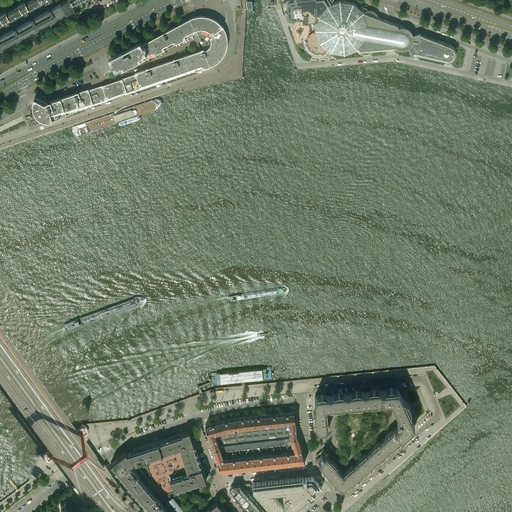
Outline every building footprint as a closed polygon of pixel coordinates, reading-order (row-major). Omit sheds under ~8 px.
[(0,22),(4,21),(5,20),(6,22),(7,22),(9,21),(10,21),(10,20),(9,18),(10,18),(23,10),(24,10),(25,12),(26,12),(29,11),(29,10),(28,8),(29,7),(42,0),(45,0),(46,1),(48,0),(22,0),(18,2),(19,4),(18,4),(6,10),(6,9),(0,12),(0,22)] [(69,11),(75,9),(74,7),(87,0),(93,0),(94,0),(66,0),(64,2),(61,3),(66,12),(67,13),(69,11)] [(409,29),(408,29),(407,28),(406,28),(377,17),(376,13),(375,12),(374,11),(373,11),(372,10),(371,10),(370,10),(368,10),(367,10),(364,11),(354,3),(354,2),(353,2),(340,0),(339,0),(328,4),(325,0),(286,0),(285,1),(284,2),(284,3),(283,4),(283,5),(283,6),(283,7),(283,8),(284,8),(288,20),(289,19),(297,41),(295,41),(296,42),(304,49),(305,47),(306,49),(307,50),(309,53),(312,54),(314,55),(316,55),(319,55),(323,55),(326,55),(327,55),(329,54),(330,52),(331,51),(344,54),(345,54),(357,49),(358,51),(360,52),(363,53),(365,53),(367,53),(370,52),(371,50),(398,48),(399,48),(400,49),(401,49),(402,49),(403,49),(405,49),(406,48),(407,48),(408,47),(412,53),(447,61),(448,61),(450,61),(452,60),(453,59),(455,57),(455,55),(456,54),(456,52),(456,50),(455,49),(455,48),(454,47),(453,46),(452,45),(451,45),(420,33),(413,35),(412,33),(411,32),(411,31),(410,30),(409,29)] [(34,30),(39,27),(39,26),(51,20),(52,21),(57,18),(56,17),(66,12),(61,3),(52,8),(51,7),(49,9),(50,9),(34,17),(31,18),(32,19),(17,27),(16,26),(14,28),(0,35),(0,48),(4,46),(4,45),(16,39),(17,40),(22,37),(21,36),(33,29),(34,30)] [(139,60),(192,32),(194,31),(197,30),(201,31),(203,33),(204,32),(206,34),(218,25),(217,24),(216,23),(215,22),(214,21),(212,20),(211,19),(210,18),(208,18),(207,17),(205,16),(203,16),(201,15),(199,15),(196,15),(194,15),(192,16),(190,16),(187,17),(185,18),(159,32),(138,44),(136,41),(105,57),(107,62),(107,63),(106,63),(106,64),(106,65),(107,66),(108,66),(109,66),(112,71),(113,73),(133,63),(133,62),(134,62),(133,61),(133,60),(136,58),(138,60),(139,60)] [(227,38),(227,37),(227,35),(226,33),(226,32),(225,32),(225,31),(225,30),(218,25),(206,34),(208,36),(209,39),(210,41),(210,43),(209,46),(208,47),(207,49),(206,50),(204,50),(203,51),(203,49),(202,49),(201,49),(200,50),(190,54),(196,71),(210,66),(214,64),(215,63),(216,63),(217,62),(218,61),(219,60),(220,59),(221,58),(222,57),(223,56),(224,54),(225,53),(225,52),(226,50),(226,49),(227,47),(227,46),(227,44),(227,43),(227,41),(227,40),(227,38)] [(196,71),(190,54),(175,58),(174,58),(173,59),(162,63),(168,80),(196,71)] [(168,80),(162,63),(148,68),(148,67),(147,67),(146,68),(145,68),(146,69),(135,72),(135,74),(141,89),(168,80)] [(141,89),(135,74),(115,80),(120,93),(125,92),(125,93),(126,94),(127,94),(141,89)] [(119,94),(120,93),(115,80),(89,89),(94,105),(114,98),(115,98),(115,97),(115,96),(115,95),(119,94)] [(94,105),(89,89),(88,88),(77,92),(77,91),(76,91),(75,92),(60,97),(66,114),(94,105)] [(66,114),(60,97),(50,101),(49,101),(48,101),(47,102),(44,95),(39,98),(35,96),(35,97),(34,98),(34,99),(33,100),(33,101),(33,102),(33,103),(33,104),(33,105),(33,106),(33,108),(33,109),(33,110),(34,111),(34,112),(35,113),(36,115),(38,117),(40,118),(41,118),(43,119),(44,119),(46,120),(47,120),(49,120),(51,120),(52,119),(66,114)] [(406,434),(413,428),(414,426),(411,418),(410,415),(411,415),(408,408),(405,401),(404,399),(403,399),(402,396),(401,396),(398,388),(384,390),(381,391),(381,390),(374,391),(375,402),(382,401),(382,402),(385,402),(385,401),(391,400),(392,401),(393,400),(394,403),(397,410),(398,412),(399,415),(398,415),(399,419),(397,420),(398,422),(400,421),(401,423),(397,427),(396,427),(394,429),(384,439),(383,438),(381,440),(381,441),(370,450),(367,452),(368,452),(357,462),(357,461),(354,463),(355,464),(344,474),(345,475),(344,477),(341,475),(339,472),(340,471),(341,470),(339,468),(338,468),(329,458),(329,457),(327,455),(326,455),(324,457),(322,455),(320,456),(319,457),(316,460),(319,464),(320,463),(321,464),(320,465),(330,476),(330,475),(332,477),(332,478),(333,480),(341,489),(342,488),(348,483),(349,483),(351,481),(351,482),(354,480),(362,472),(364,470),(367,469),(376,461),(375,460),(377,458),(378,459),(380,457),(389,449),(388,448),(390,447),(391,447),(400,439),(402,438),(401,437),(403,435),(404,436),(406,434)] [(375,402),(374,391),(366,391),(366,392),(364,392),(349,393),(349,394),(346,394),(346,393),(334,394),(332,395),(332,396),(329,396),(329,395),(314,397),(315,406),(315,409),(314,409),(316,426),(317,426),(317,427),(317,426),(317,427),(316,428),(316,433),(321,432),(320,432),(322,432),(324,432),(324,429),(327,428),(328,428),(328,425),(327,425),(325,408),(323,408),(323,405),(326,405),(329,404),(330,406),(330,407),(333,407),(333,406),(347,404),(347,405),(350,405),(350,404),(365,403),(365,404),(368,403),(368,402),(375,402)] [(296,434),(295,422),(294,412),(282,413),(284,436),(287,435),(290,435),(290,437),(291,437),(297,436),(297,435),(296,434)] [(284,436),(282,413),(266,414),(268,438),(284,436)] [(268,438),(266,414),(250,416),(253,439),(268,438)] [(253,439),(250,416),(234,418),(237,441),(253,439)] [(237,441),(234,418),(226,419),(218,422),(224,443),(237,441)] [(224,443),(218,422),(205,425),(208,433),(210,438),(213,447),(213,448),(219,446),(219,445),(218,444),(221,443),(224,443)] [(88,431),(86,428),(82,427),(44,455),(43,459),(45,462),(49,462),(88,434),(88,431)] [(194,446),(189,430),(133,449),(127,451),(126,450),(110,463),(150,511),(226,511),(216,501),(203,511),(184,511),(172,496),(169,499),(165,495),(168,492),(169,493),(206,480),(194,446)] [(301,450),(299,443),(297,436),(291,437),(291,438),(288,439),(279,440),(281,453),(287,452),(295,451),(301,450)] [(281,453),(279,440),(273,441),(275,465),(282,464),(281,453)] [(266,441),(259,442),(262,466),(268,465),(266,441)] [(272,441),(266,441),(268,465),(275,465),(273,441),(272,441)] [(256,442),(252,443),(255,467),(262,466),(259,442),(256,442)] [(252,443),(246,444),(248,468),(255,467),(252,443)] [(242,468),(239,444),(225,446),(228,470),(242,468)] [(240,444),(239,444),(242,468),(248,468),(246,444),(240,444)] [(221,471),(228,470),(225,446),(224,446),(219,447),(219,446),(213,448),(221,471)] [(305,461),(303,457),(301,450),(295,451),(287,452),(281,453),(282,464),(305,461)] [(107,486),(97,472),(81,483),(92,497),(107,486)] [(322,487),(312,476),(252,482),(253,489),(273,511),(293,511),(298,508),(322,487)] [(240,488),(240,484),(232,485),(230,490),(233,494),(240,488)] [(237,498),(245,491),(242,486),(240,488),(233,494),(237,498)] [(241,502),(249,495),(245,491),(237,498),(241,502)] [(244,506),(253,499),(249,495),(241,502),(244,506)] [(248,510),(256,503),(253,499),(244,506),(248,510)] [(249,511),(253,511),(260,507),(256,503),(248,510),(249,511)]
